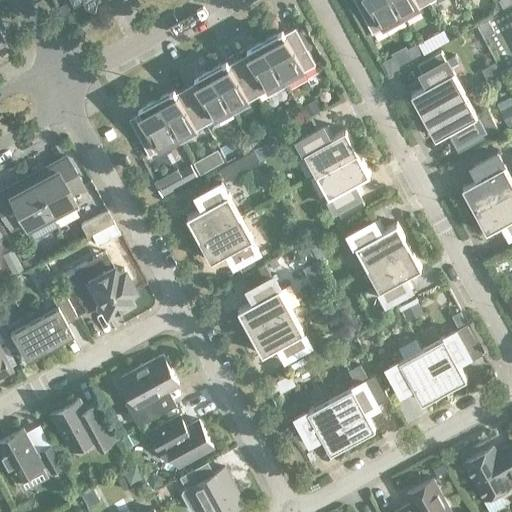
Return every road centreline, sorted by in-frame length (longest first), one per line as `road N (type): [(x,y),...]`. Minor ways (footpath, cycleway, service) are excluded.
road 1 (residential): [(511,358),(321,0)]
road 2 (residential): [(292,511),(511,389)]
road 3 (residential): [(183,308),(65,88)]
road 4 (residential): [(290,511),(183,308)]
road 5 (residential): [(0,408),(183,308)]
road 6 (residential): [(65,88),(224,0)]
